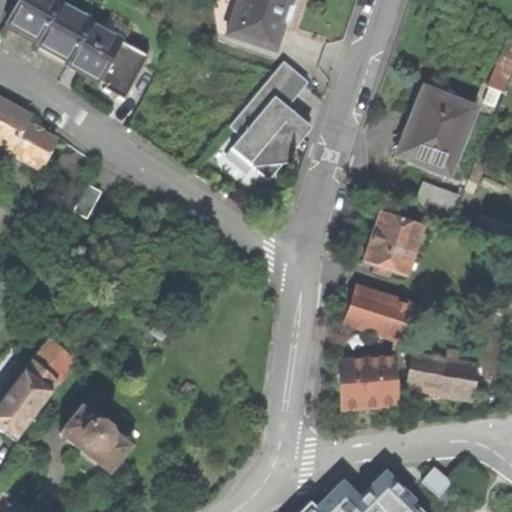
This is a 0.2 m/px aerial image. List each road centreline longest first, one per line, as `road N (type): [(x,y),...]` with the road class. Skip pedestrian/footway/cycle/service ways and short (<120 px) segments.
road 1 (residential): [(0,68),(311,271)]
road 2 (residential): [(386,0),(330,155),(311,271)]
road 3 (residential): [(492,447),(414,444),(310,461),(278,455)]
road 4 (residential): [(311,271),(278,455)]
